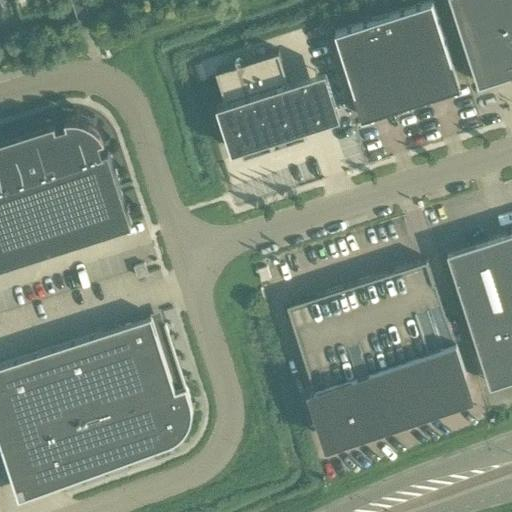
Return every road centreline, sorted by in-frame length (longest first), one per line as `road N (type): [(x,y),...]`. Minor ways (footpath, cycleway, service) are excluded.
road 1 (unclassified): [(175,261),(511,153)]
road 2 (unclassified): [(175,261),(124,110),(102,76),(68,77),(0,99)]
road 3 (unknown): [(175,261),(0,327)]
road 4 (unclassified): [(227,431),(175,261)]
road 5 (track): [(256,0),(94,52)]
road 6 (primary): [(511,451),(356,511)]
road 7 (unclassified): [(102,511),(199,477),(227,431)]
